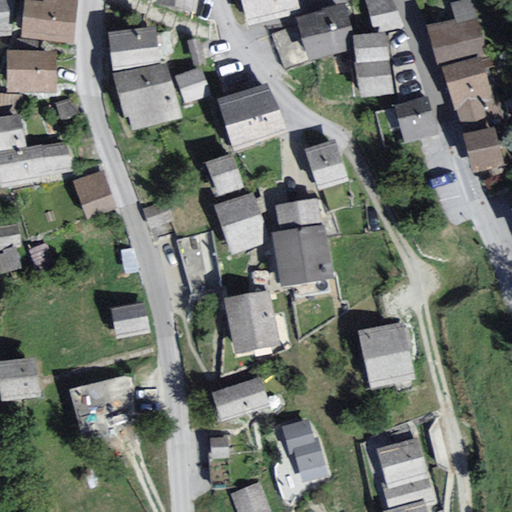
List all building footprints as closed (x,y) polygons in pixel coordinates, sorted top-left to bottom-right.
[(3,0),(0,0),(0,35),(8,34),(3,0)] [(252,0),(259,22),(306,8),(303,0),(252,0)] [(389,0),(377,0),(366,4),(377,36),(399,29),(389,0)] [(84,11),(39,8),(36,46),(81,49),(84,11)] [(329,16),(303,24),(316,66),(342,58),(329,16)] [(466,18),(429,27),(438,61),(475,52),(466,18)] [(295,32),(274,38),(283,69),(304,63),(295,32)] [(161,34),(118,40),(123,73),(166,66),(161,34)] [(358,39),(361,66),(389,63),(386,36),(358,39)] [(66,56),(22,58),(23,96),(68,94),(66,56)] [(478,67),(450,74),(460,114),(489,107),(478,67)] [(390,68),(362,72),(366,101),(394,97),(390,68)] [(170,71),(125,83),(138,133),(183,121),(170,71)] [(208,74),(183,81),(190,105),(215,98),(208,74)] [(273,92),(233,109),(252,153),(292,136),(273,92)] [(83,100),(62,103),(65,124),(86,121),(83,100)] [(424,103),(398,111),(409,147),(435,140),(424,103)] [(31,120),(3,124),(8,155),(36,151),(31,120)] [(499,135),(472,141),(479,175),(507,169),(499,135)] [(338,148),(312,155),(323,192),(349,184),(338,148)] [(72,152),(10,161),(14,190),(77,180),(72,152)] [(242,164),(216,171),(225,200),(250,193),(242,164)] [(105,178),(79,188),(92,222),(118,213),(105,178)] [(254,199),(221,211),(238,259),(271,247),(254,199)] [(322,204),(282,210),(286,235),(325,229),(322,204)] [(167,206),(148,212),(154,232),(174,226),(167,206)] [(24,228),(0,232),(0,237),(4,258),(29,253),(24,228)] [(327,233),(281,240),(289,293),(335,285),(327,233)] [(211,238),(178,245),(191,306),(224,299),(211,238)] [(271,297),(228,308),(241,359),(284,348),(271,297)] [(147,308),(119,312),(124,343),(152,338),(147,308)] [(407,329),(367,337),(377,387),(416,379),(407,329)] [(45,365),(8,371),(14,407),(51,400),(45,365)] [(135,380),(79,395),(92,441),(148,426),(135,380)] [(269,386),(225,400),(233,425),(277,411),(269,386)] [(315,426),(289,431),(297,473),(324,468),(315,426)] [(428,511),(417,446),(380,452),(390,511),(428,511)] [(271,511),(262,488),(235,498),(240,511),(271,511)]
